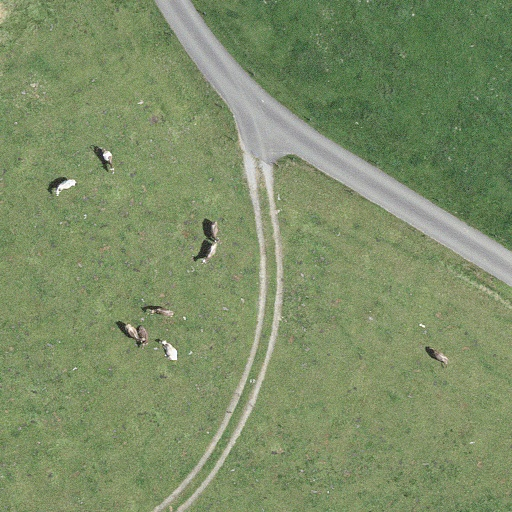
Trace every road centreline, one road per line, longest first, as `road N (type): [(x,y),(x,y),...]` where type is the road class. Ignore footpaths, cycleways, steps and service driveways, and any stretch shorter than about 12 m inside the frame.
road 1 (track): [(511,275),(251,117),(178,0)]
road 2 (track): [(251,117),(272,238),(270,316),(221,447),(171,511)]
